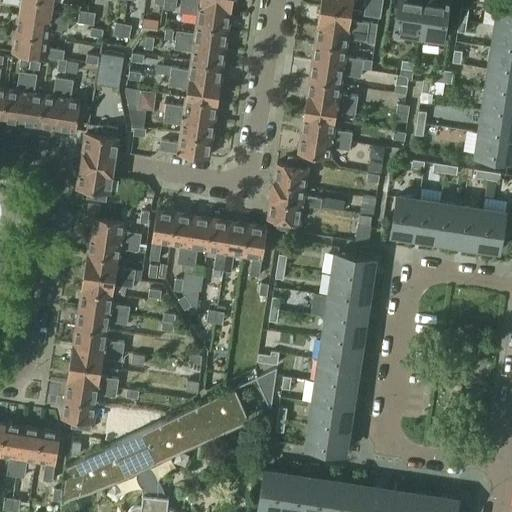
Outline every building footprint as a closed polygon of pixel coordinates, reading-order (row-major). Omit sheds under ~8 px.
[(52,9),(53,1),(49,0),(21,0),(20,12),(69,20),(70,12),(52,9)] [(165,0),(165,3),(164,8),(176,10),(177,1),(167,0),(165,0)] [(233,9),(233,0),(182,0),(182,2),(233,9)] [(352,10),(354,0),(321,0),(321,5),(352,10)] [(366,0),(364,12),(381,15),(383,0),(366,0)] [(398,0),(394,33),(418,37),(423,0),(398,0)] [(423,0),(418,37),(443,41),(449,0),(423,0)] [(199,13),(198,22),(229,27),(231,10),(232,10),(233,9),(182,2),(181,11),(199,13)] [(511,25),(511,3),(500,2),(497,24),(511,25)] [(351,19),(352,10),(321,5),(318,24),(377,33),(378,24),(351,19)] [(461,7),(459,19),(467,20),(469,8),(461,7)] [(78,21),(86,22),(88,11),(80,9),(78,21)] [(96,12),(88,11),(86,22),(94,24),(96,12)] [(20,12),(17,32),(48,37),(49,28),(67,30),(69,20),(20,12)] [(157,30),(159,20),(143,18),(142,28),(157,30)] [(459,19),(457,30),(465,32),(467,20),(459,19)] [(124,22),(116,21),(114,33),(122,35),(124,22)] [(124,22),(122,35),(130,36),(132,24),(124,22)] [(226,46),(229,27),(198,22),(196,32),(178,29),(177,38),(226,46)] [(377,33),(318,24),(319,25),(316,42),(347,47),(348,38),(375,42),(377,33)] [(511,47),(511,25),(497,24),(494,45),(511,47)] [(102,36),(103,28),(91,27),(90,35),(102,36)] [(166,27),(164,37),(172,39),(174,29),(166,27)] [(46,46),(48,37),(17,32),(14,51),(50,57),(59,58),(63,59),(65,49),(46,46)] [(146,35),(145,47),(153,49),(154,37),(146,35)] [(194,50),(192,59),(223,64),(226,46),(177,38),(175,47),(194,50)] [(345,56),(347,47),(316,42),(314,60),(363,68),(371,69),(372,60),(345,56)] [(511,70),(511,47),(494,45),(490,67),(511,70)] [(461,62),(463,50),(454,49),(453,61),(461,62)] [(97,82),(119,85),(124,56),(102,52),(97,82)] [(144,54),(132,52),(131,60),(143,62),(144,54)] [(86,61),(98,63),(99,55),(87,53),(86,61)] [(30,59),(21,57),(20,66),(30,67),(31,59),(30,59)] [(66,68),(67,60),(63,59),(59,58),(58,70),(65,71),(66,68)] [(31,59),(30,67),(40,69),(41,61),(31,59)] [(221,82),(223,64),(192,59),(191,68),(172,65),(171,74),(221,82)] [(415,61),(403,59),(402,67),(414,69),(415,61)] [(67,71),(77,72),(79,61),(68,60),(67,71)] [(314,60),(311,78),(341,83),(342,74),(361,77),(363,68),(314,60)] [(511,92),(511,70),(490,67),(487,88),(511,92)] [(446,69),(438,68),(436,80),(444,81),(446,69)] [(130,69),(128,77),(141,79),(142,71),(130,69)] [(444,81),(452,83),(454,70),(446,69),(444,81)] [(16,89),(7,88),(3,118),(20,121),(28,72),(19,71),(16,89)] [(37,73),(28,72),(20,121),(39,124),(43,93),(34,92),(37,73)] [(409,78),(407,75),(397,73),(395,91),(407,93),(409,78)] [(188,86),(187,95),(219,100),(222,82),(221,82),(171,74),(170,84),(188,86)] [(46,75),(43,93),(39,124),(52,126),(57,96),(60,77),(46,75)] [(60,77),(57,96),(52,126),(76,130),(81,100),(71,98),(73,79),(64,78),(60,77)] [(339,92),(341,83),(311,78),(308,95),(307,95),(307,96),(357,104),(358,95),(339,92)] [(423,78),(422,91),(430,92),(432,80),(423,78)] [(141,88),(127,86),(127,88),(131,106),(138,107),(141,88)] [(511,114),(511,92),(487,88),(484,110),(511,114)] [(219,102),(219,100),(187,95),(186,105),(167,102),(166,111),(215,118),(218,102),(219,102)] [(307,96),(304,113),(336,118),(337,110),(355,113),(357,104),(307,96)] [(398,102),(396,110),(408,112),(410,104),(398,102)] [(144,127),(146,109),(131,107),(135,125),(144,127)] [(425,122),(427,111),(419,109),(417,121),(425,122)] [(407,120),(408,112),(396,110),(395,118),(407,120)] [(511,136),(511,114),(484,110),(480,132),(511,136)] [(183,122),(182,131),(213,136),(215,118),(166,111),(164,120),(183,122)] [(336,118),(304,113),(304,115),(305,115),(302,132),(351,140),(353,131),(334,128),(336,118)] [(417,121),(415,133),(423,134),(425,122),(417,121)] [(118,127),(88,122),(82,162),(78,187),(88,189),(86,197),(107,200),(108,192),(109,192),(113,167),(115,155),(118,135),(117,135),(118,127)] [(134,126),(133,134),(145,136),(147,128),(134,126)] [(392,137),(404,139),(405,131),(393,129),(392,137)] [(160,148),(179,151),(210,156),(213,136),(182,131),(180,141),(162,138),(160,148)] [(351,140),(302,132),(299,151),(330,156),(331,146),(350,149),(351,140)] [(511,158),(511,136),(480,132),(477,153),(511,158)] [(372,143),(371,150),(376,157),(383,158),(385,145),(372,143)] [(287,163),(278,162),(275,179),(305,184),(308,166),(306,166),(308,158),(288,155),(287,163)] [(412,166),(424,168),(425,160),(413,158),(412,166)] [(382,164),(370,162),(368,172),(380,174),(382,164)] [(446,164),(434,162),(433,170),(445,172),(446,164)] [(445,172),(457,174),(458,165),(446,164),(445,172)] [(476,176),(488,178),(489,170),(477,168),(476,176)] [(488,178),(500,180),(501,172),(489,170),(488,178)] [(380,174),(368,172),(367,180),(379,182),(380,174)] [(303,194),(305,184),(275,179),(275,180),(274,180),(271,199),(272,199),(302,204),(321,207),(322,197),(303,194)] [(419,198),(413,235),(435,238),(440,202),(442,191),(420,187),(419,198)] [(360,213),(373,215),(376,197),(363,195),(360,213)] [(397,195),(391,231),(413,235),(419,198),(397,195)] [(484,208),(478,245),(500,248),(505,212),(507,200),(486,197),(484,208)] [(272,199),(269,214),(269,217),(278,219),(277,227),(296,231),(298,222),(299,222),(302,204),(272,199)] [(98,214),(100,202),(89,201),(88,212),(98,214)] [(440,202),(435,238),(457,241),(462,205),(440,202)] [(462,205),(457,241),(478,245),(484,208),(462,205)] [(162,240),(171,241),(176,211),(157,208),(149,257),(159,258),(162,240)] [(140,221),(148,222),(150,210),(142,209),(140,221)] [(177,261),(187,263),(195,214),(176,211),(171,241),(180,243),(177,261)] [(373,215),(360,213),(355,239),(368,241),(371,224),(373,215)] [(198,246),(208,247),(213,217),(195,214),(187,263),(185,270),(194,271),(198,246)] [(94,215),(91,234),(140,242),(141,233),(123,230),(124,220),(94,215)] [(214,267),(222,269),(231,220),(213,217),(208,247),(217,249),(214,267)] [(235,252),(243,253),(248,223),(231,220),(222,269),(232,270),(235,252)] [(268,226),(248,223),(243,253),(252,255),(249,273),(260,275),(268,226)] [(138,251),(140,242),(91,234),(88,252),(119,257),(120,248),(138,251)] [(119,257),(88,252),(87,251),(84,268),(135,276),(135,278),(141,279),(142,270),(117,266),(119,257)] [(374,257),(348,253),(337,251),(334,273),(370,278),(374,257)] [(279,253),(277,265),(285,266),(287,254),(279,253)] [(159,264),(150,263),(149,274),(157,276),(159,264)] [(277,265),(275,277),(284,278),(285,266),(277,265)] [(135,276),(84,268),(81,288),(113,293),(114,284),(133,287),(135,278),(135,276)] [(334,273),(331,294),(367,300),(370,278),(334,273)] [(176,277),(174,289),(182,290),(184,278),(176,277)] [(261,282),(259,294),(267,295),(269,283),(261,282)] [(162,289),(150,287),(149,295),(161,297),(162,289)] [(111,303),(113,293),(81,288),(81,289),(82,289),(79,308),(128,315),(130,305),(111,303)] [(185,308),(192,305),(186,294),(179,298),(185,308)] [(327,316),(364,321),(367,300),(331,294),(327,316)] [(279,309),(281,297),(273,296),(271,308),(279,309)] [(127,323),(128,315),(79,308),(77,325),(107,329),(109,320),(127,323)] [(209,308),(207,320),(215,322),(217,310),(209,308)] [(271,308),(269,320),(277,321),(279,309),(271,308)] [(225,311),(217,310),(215,322),(223,323),(225,311)] [(163,319),(175,321),(176,313),(164,311),(163,319)] [(327,316),(324,337),(360,343),(364,321),(327,316)] [(162,328),(174,330),(175,322),(163,320),(162,328)] [(73,342),(72,343),(123,351),(124,342),(106,339),(107,329),(77,325),(74,342),(73,342)] [(251,331),(248,346),(256,347),(259,332),(251,331)] [(321,359),(357,364),(360,343),(324,337),(321,359)] [(121,359),(123,351),(72,343),(70,361),(101,366),(103,356),(121,359)] [(281,353),(273,352),(273,356),(261,354),(260,362),(279,364),(281,353)] [(145,355),(133,353),(132,363),(144,365),(145,355)] [(202,355),(190,353),(189,361),(201,363),(202,355)] [(321,359),(317,380),(354,386),(357,364),(321,359)] [(67,378),(117,386),(120,369),(101,366),(70,361),(67,378)] [(277,367),(256,377),(271,408),(277,367)] [(290,388),(292,376),(284,375),(282,387),(290,388)] [(116,395),(117,386),(67,378),(67,379),(68,379),(66,396),(96,400),(97,392),(116,395)] [(200,381),(189,379),(187,390),(198,391),(199,392),(200,381)] [(314,402),(351,407),(354,386),(317,380),(314,402)] [(176,511),(175,510),(174,509),(172,508),(171,508),(168,507),(169,496),(168,496),(150,458),(247,412),(235,387),(67,465),(62,500),(132,467),(144,493),(143,493),(142,504),(140,504),(137,504),(136,505),(134,506),(133,507),(132,508),(131,509),(130,511),(129,511),(176,511)] [(138,398),(139,390),(127,388),(126,396),(138,398)] [(96,400),(66,396),(62,417),(72,418),(92,421),(93,421),(96,400)] [(314,402),(311,423),(347,429),(351,407),(314,402)] [(286,419),(287,407),(279,406),(277,418),(286,419)] [(92,421),(72,418),(71,426),(90,429),(92,421)] [(277,418),(276,430),(284,431),(286,419),(277,418)] [(6,473),(15,475),(23,425),(5,422),(0,454),(9,455),(6,473)] [(344,451),(347,429),(311,423),(307,445),(344,451)] [(27,458),(37,460),(42,428),(23,425),(15,475),(24,476),(27,458)] [(60,431),(42,428),(37,460),(45,461),(42,479),(52,481),(60,431)] [(280,511),(287,472),(264,469),(257,511),(280,511)] [(302,511),(308,475),(292,473),(287,472),(280,511),(302,511)] [(324,511),(329,479),(308,475),(302,511),(324,511)] [(346,511),(351,482),(329,479),(324,511),(346,511)] [(351,482),(346,511),(368,511),(372,485),(351,482)] [(368,511),(389,511),(393,489),(372,485),(368,511)] [(53,499),(61,501),(63,489),(55,487),(53,499)] [(411,511),(415,492),(395,489),(393,489),(389,511),(411,511)] [(411,511),(433,511),(436,495),(415,492),(411,511)] [(433,511),(466,511),(456,510),(458,499),(436,495),(433,511)] [(5,496),(3,508),(11,509),(13,497),(5,496)] [(21,499),(13,497),(11,509),(19,510),(21,499)]
